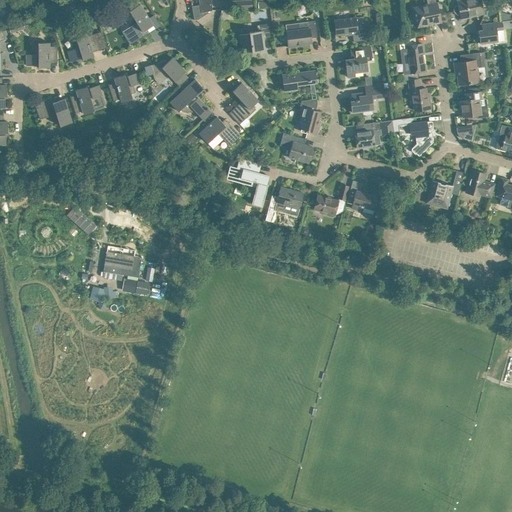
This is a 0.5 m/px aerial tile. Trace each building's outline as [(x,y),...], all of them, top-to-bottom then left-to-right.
[(212,10),(210,0),(200,0),(202,12),(212,10)] [(252,9),(251,0),(244,0),(232,1),(232,10),(252,9)] [(441,22),(437,3),(436,3),(434,0),(426,0),(428,5),(413,8),(418,27),(441,22)] [(484,13),(482,3),(480,0),(464,0),(457,2),(457,5),(455,5),(453,9),(453,10),(453,11),(454,12),(454,13),(458,15),(460,15),(460,18),(484,13)] [(153,25),(140,4),(129,11),(137,22),(130,27),(131,29),(124,33),(123,33),(130,45),(145,35),(143,31),(153,25)] [(366,40),(363,16),(355,17),(334,20),(336,35),(349,34),(350,36),(353,35),(353,42),(366,40)] [(317,37),(315,20),(308,21),(308,23),(304,23),(299,24),(300,27),(299,27),(300,29),(286,31),(288,48),(298,46),(298,45),(311,43),(311,38),(317,37)] [(15,22),(8,24),(11,32),(17,30),(15,22)] [(482,30),(478,31),(480,44),(490,43),(497,42),(504,41),(503,32),(501,22),(495,23),(482,24),(482,30)] [(265,51),(263,38),(270,37),(268,24),(257,25),(257,31),(249,32),(249,33),(240,35),(239,35),(240,43),(240,44),(242,44),(243,52),(252,51),(252,52),(265,51)] [(99,50),(94,34),(87,36),(86,33),(75,36),(77,41),(72,42),(74,49),(68,51),(71,61),(82,58),(83,60),(93,56),(92,52),(98,50),(99,50)] [(426,71),(422,43),(416,44),(415,38),(405,40),(400,41),(401,49),(406,48),(409,73),(426,71)] [(57,63),(57,46),(49,46),(49,42),(38,43),(38,48),(34,48),(35,54),(26,55),(26,66),(38,65),(38,67),(49,67),(49,63),(56,63),(57,63)] [(367,72),(365,61),(371,61),(369,47),(360,48),(350,49),(351,55),(354,55),(354,59),(345,60),(347,77),(354,77),(354,73),(367,72)] [(476,82),(474,68),(482,67),(480,52),(460,55),(461,62),(456,63),(458,84),(476,82)] [(184,73),(185,71),(172,57),(167,62),(166,60),(150,65),(153,75),(155,79),(159,84),(166,77),(167,77),(169,75),(179,86),(188,77),(184,73)] [(318,82),(317,79),(316,79),(315,71),(282,75),(283,87),(290,86),(290,90),(296,89),(296,85),(308,83),(309,91),(315,90),(314,83),(318,82)] [(135,92),(133,86),(140,83),(137,73),(125,76),(125,75),(114,78),(115,82),(109,84),(108,84),(113,101),(121,98),(122,102),(132,98),(131,93),(135,92)] [(195,101),(192,98),(203,88),(195,79),(170,102),(178,111),(180,110),(183,111),(187,112),(191,112),(195,111),(203,120),(211,112),(209,110),(207,108),(198,98),(195,101)] [(427,100),(426,88),(420,89),(419,79),(407,80),(409,91),(410,91),(413,111),(421,110),(430,108),(429,99),(427,100)] [(256,109),(253,106),(258,101),(241,82),(232,91),(242,101),(229,113),(239,124),(240,124),(239,122),(245,116),(246,118),(256,109)] [(371,99),(383,98),(381,84),(364,86),(365,92),(351,94),(352,101),(350,101),(352,112),(372,110),(371,99)] [(96,104),(93,98),(102,96),(98,85),(87,89),(87,87),(76,90),(77,94),(71,96),(70,96),(75,113),(82,110),(84,114),(94,110),(93,106),(96,104)] [(261,85),(256,90),(259,94),(264,89),(261,85)] [(488,116),(487,105),(480,106),(479,99),(481,99),(480,92),(465,94),(466,100),(461,101),(463,117),(476,115),(476,118),(488,116)] [(72,122),(64,99),(53,102),(52,98),(34,103),(40,119),(39,116),(47,113),(48,117),(56,114),(60,126),(72,122)] [(317,124),(320,111),(315,110),(317,103),(317,99),(307,101),(300,101),(298,107),(302,107),(298,121),(301,121),(299,128),(306,130),(306,131),(316,134),(319,125),(317,124)] [(240,136),(235,130),(233,127),(232,127),(228,123),(227,124),(225,125),(222,122),(217,117),(199,134),(207,143),(217,133),(223,139),(225,138),(231,144),(232,143),(233,143),(240,136)] [(394,119),(391,120),(391,121),(392,129),(398,128),(399,135),(402,135),(416,133),(418,143),(412,148),(412,150),(415,154),(416,154),(419,156),(433,142),(432,135),(433,135),(433,131),(432,122),(431,121),(423,122),(409,124),(401,125),(400,119),(394,119)] [(363,131),(354,132),(357,148),(375,146),(374,144),(379,143),(378,135),(381,135),(381,136),(393,135),(392,129),(391,121),(380,122),(362,124),(363,131)] [(506,150),(511,151),(511,127),(502,125),(495,148),(505,151),(506,150)] [(467,126),(456,127),(457,133),(460,138),(463,138),(462,133),(468,132),(467,126)] [(191,133),(186,138),(190,143),(196,138),(191,133)] [(309,163),(313,147),(298,143),(300,137),(283,133),(279,145),(291,148),(288,157),(309,163)] [(230,166),(227,179),(246,184),(256,187),(252,203),(262,206),(265,194),(268,185),(266,184),(268,176),(258,173),(260,164),(248,161),(241,159),(238,168),(230,166)] [(492,193),(494,184),(484,181),(486,174),(471,170),(469,179),(465,192),(479,196),(480,194),(491,197),(492,193)] [(458,194),(462,182),(464,173),(456,171),(452,186),(432,180),(426,203),(447,208),(451,192),(458,194)] [(511,185),(506,184),(504,189),(498,188),(496,196),(501,197),(499,205),(506,207),(511,208),(511,185)] [(345,200),(348,186),(342,185),(338,198),(345,200)] [(299,208),(303,193),(280,187),(276,202),(291,206),(289,214),(297,216),(299,208)] [(377,196),(356,190),(356,191),(350,190),(347,202),(352,204),(351,208),(357,209),(358,206),(373,210),(377,196)] [(336,210),(338,200),(317,195),(314,209),(335,215),(336,210)] [(277,211),(274,210),(268,208),(265,220),(274,222),(277,211)] [(78,209),(70,218),(88,235),(96,226),(78,209)] [(302,227),(300,233),(307,235),(308,228),(302,227)] [(104,265),(103,271),(119,274),(123,275),(127,275),(138,277),(141,257),(142,251),(108,245),(107,251),(104,265)] [(126,279),(124,290),(135,292),(143,294),(145,282),(137,281),(126,279)] [(112,290),(105,290),(105,298),(116,297),(115,289),(112,290)] [(58,432),(56,439),(68,442),(70,435),(58,432)]
